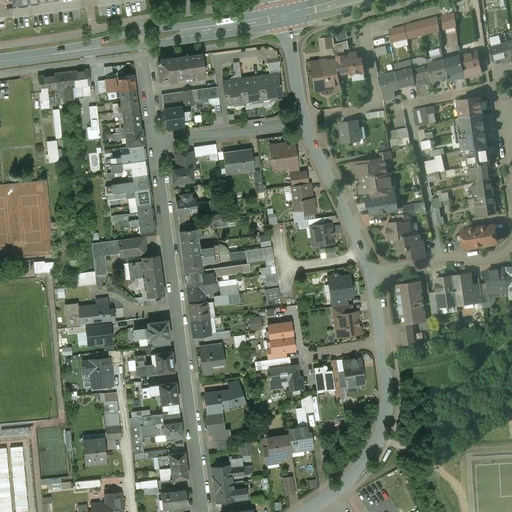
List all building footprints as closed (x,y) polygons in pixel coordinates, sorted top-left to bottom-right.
[(454,14),(441,17),(443,29),(455,25),(454,14)] [(437,18),(421,22),(422,34),(439,30),(437,18)] [(421,22),(406,26),(408,37),(422,34),(421,22)] [(404,26),(391,30),(393,41),(406,38),(404,26)] [(338,40),(348,38),(347,32),(337,34),(338,40)] [(347,41),(334,44),(335,55),(344,53),(343,49),(348,49),(347,41)] [(507,42),(488,47),(492,61),(507,57),(508,62),(511,61),(507,42)] [(459,55),(460,55),(465,77),(465,78),(469,77),(470,77),(482,74),(480,66),(477,50),(459,55)] [(347,55),(344,55),(344,53),(335,55),(336,61),(338,73),(349,71),(350,74),(363,72),(361,59),(354,60),(347,55)] [(202,54),(180,57),(183,77),(196,75),(196,78),(205,77),(202,54)] [(460,55),(444,59),(448,78),(448,81),(451,81),(457,79),(461,78),(465,77),(460,55)] [(180,57),(161,60),(157,64),(159,80),(169,79),(169,82),(170,82),(178,80),(177,78),(183,77),(180,57)] [(444,59),(428,64),(432,82),(444,79),(448,78),(444,59)] [(326,61),(310,63),(314,87),(323,86),(324,86),(323,80),(328,80),(326,62),(326,61)] [(326,62),(328,80),(323,80),(324,86),(323,86),(324,89),(340,87),(338,73),(336,61),(326,62)] [(428,64),(412,68),(415,83),(416,83),(417,86),(432,82),(428,64)] [(412,68),(396,72),(399,88),(405,86),(406,89),(413,87),(413,84),(415,84),(415,83),(412,68)] [(87,69),(70,71),(72,87),(82,85),(83,95),(90,94),(89,85),(87,70),(88,70),(87,69)] [(70,71),(54,73),(56,89),(57,96),(64,95),(64,100),(73,98),(72,87),(70,71)] [(396,72),(379,77),(384,101),(396,98),(394,90),(399,88),(396,72)] [(54,73),(37,76),(39,91),(47,90),(56,89),(54,73)] [(281,98),(277,74),(259,76),(262,101),(281,98)] [(117,76),(105,78),(105,80),(106,92),(119,90),(118,80),(117,76)] [(259,76),(241,79),(244,103),(262,101),(259,76)] [(133,78),(118,80),(119,90),(135,89),(133,78)] [(241,79),(222,82),(225,106),(244,103),(241,79)] [(105,80),(97,81),(98,93),(106,92),(105,80)] [(216,87),(190,90),(192,101),(193,101),(197,100),(208,99),(218,97),(216,87)] [(135,89),(119,90),(120,95),(120,101),(136,99),(135,89)] [(47,90),(39,91),(40,103),(48,102),(48,97),(50,96),(49,92),(47,92),(47,90)] [(190,90),(182,91),(183,102),(192,101),(190,90)] [(182,91),(161,94),(163,105),(183,102),(182,91)] [(480,97),(456,100),(455,102),(455,108),(457,109),(459,109),(460,117),(468,116),(482,114),(480,97)] [(136,99),(120,101),(121,106),(122,111),(137,109),(136,99)] [(183,102),(163,105),(164,110),(181,107),(194,105),(193,101),(192,101),(183,102)] [(96,106),(88,107),(91,135),(99,134),(96,106)] [(433,106),(413,110),(416,126),(421,125),(435,122),(433,113),(434,112),(433,106)] [(164,110),(163,110),(166,127),(183,125),(182,111),(181,107),(164,110)] [(137,109),(122,111),(122,116),(123,122),(139,120),(137,109)] [(58,113),(47,115),(49,124),(45,124),(45,129),(50,128),(50,129),(57,128),(57,127),(60,127),(58,113)] [(468,116),(460,117),(456,118),(457,122),(458,129),(458,132),(458,135),(469,132),(484,130),(482,114),(468,116)] [(139,120),(123,122),(124,127),(124,132),(140,131),(139,120)] [(357,121),(339,123),(342,142),(360,139),(357,121)] [(424,141),(421,125),(416,126),(419,142),(424,141)] [(407,128),(396,130),(397,139),(408,137),(407,128)] [(140,131),(124,132),(125,137),(126,143),(143,141),(142,130),(140,131)] [(469,132),(458,135),(459,138),(459,141),(460,146),(461,151),(471,149),(486,146),(484,130),(469,132)] [(397,139),(390,141),(391,148),(410,144),(408,137),(397,139)] [(56,140),(47,141),(49,162),(58,161),(56,140)] [(216,144),(194,148),(195,158),(217,155),(216,144)] [(292,145),(285,146),(284,144),(279,145),(279,147),(269,149),(271,159),(275,162),(276,168),(279,168),(281,170),(285,169),(287,167),(288,166),(290,174),(298,173),(297,165),(295,156),(293,156),(292,145)] [(144,145),(128,147),(128,153),(130,162),(146,160),(144,145)] [(486,146),(471,149),(471,153),(466,154),(468,166),(473,165),(489,163),(486,146)] [(443,148),(431,151),(432,157),(444,154),(443,148)] [(390,150),(376,153),(377,158),(385,157),(385,161),(391,160),(390,150)] [(251,152),(225,156),(227,170),(236,169),(236,172),(253,169),(251,152)] [(128,153),(119,155),(119,157),(110,159),(111,164),(130,162),(128,153)] [(192,153),(176,155),(177,167),(171,168),(173,185),(174,185),(188,183),(193,182),(192,178),(200,177),(199,169),(191,170),(191,163),(193,162),(192,153)] [(377,158),(355,162),(357,178),(360,177),(390,173),(390,172),(387,173),(385,161),(385,157),(377,158)] [(146,160),(130,162),(130,168),(131,177),(148,175),(146,160)] [(439,161),(427,164),(429,174),(438,172),(441,172),(439,161)] [(130,162),(111,164),(112,170),(130,168),(130,162)] [(489,163),(473,165),(474,168),(468,168),(470,179),(475,178),(475,181),(491,179),(489,163)] [(260,170),(252,172),(256,199),(264,198),(260,170)] [(298,173),(290,174),(291,186),(307,183),(305,172),(298,173)] [(429,174),(426,175),(428,182),(439,179),(438,172),(429,174)] [(390,173),(360,177),(361,184),(359,188),(360,193),(370,191),(388,188),(388,183),(391,179),(390,173)] [(148,175),(131,177),(132,185),(133,191),(150,189),(148,175)] [(491,179),(475,181),(476,185),(470,186),(472,195),(476,194),(477,198),(493,195),(491,179)] [(307,183),(291,186),(292,192),(307,190),(310,190),(309,183),(307,183)] [(132,185),(116,187),(117,193),(133,191),(132,185)] [(388,188),(370,191),(371,197),(389,194),(388,188)] [(150,189),(133,191),(134,196),(135,205),(151,203),(150,189)] [(307,190),(292,192),(295,211),(302,210),(303,214),(314,213),(311,198),(309,199),(307,190)] [(117,193),(115,193),(115,200),(132,198),(134,196),(133,191),(117,193)] [(192,193),(178,195),(179,198),(175,199),(177,215),(197,213),(197,210),(206,209),(210,208),(209,202),(205,202),(196,203),(195,197),(193,197),(192,193)] [(371,197),(369,198),(370,205),(369,205),(370,214),(388,211),(388,209),(396,207),(394,194),(389,194),(371,197)] [(493,195),(477,198),(477,201),(473,202),(475,216),(496,213),(493,195)] [(151,203),(135,205),(136,214),(137,219),(153,217),(151,203)] [(413,206),(403,208),(404,215),(409,214),(414,213),(413,206)] [(441,217),(438,207),(434,208),(437,225),(444,223),(442,217),(441,217)] [(404,215),(398,216),(399,221),(408,220),(409,223),(411,223),(409,214),(404,215)] [(153,217),(137,219),(138,225),(139,233),(155,231),(153,217)] [(325,217),(307,220),(308,227),(311,226),(326,224),(325,217)] [(227,219),(211,221),(212,228),(228,226),(227,219)] [(399,221),(389,223),(385,228),(387,239),(418,234),(410,235),(409,223),(408,220),(399,221)] [(326,224),(311,226),(313,235),(311,238),(312,243),(314,245),(314,246),(333,243),(330,223),(326,224)] [(480,228),(475,228),(462,230),(465,247),(476,246),(481,245),(495,243),(492,225),(480,227),(480,228)] [(197,229),(179,231),(181,245),(197,243),(196,237),(198,237),(197,229)] [(272,246),(271,234),(260,235),(261,247),(272,246)] [(418,234),(387,239),(396,238),(397,251),(407,250),(420,248),(420,247),(418,234)] [(131,238),(117,240),(119,253),(119,258),(133,256),(131,238)] [(145,242),(134,244),(133,238),(131,238),(133,256),(146,254),(145,242)] [(117,240),(91,243),(92,257),(119,253),(117,240)] [(197,243),(181,245),(183,258),(198,256),(198,252),(197,243)] [(212,246),(201,248),(202,252),(198,252),(198,256),(217,254),(218,254),(217,244),(212,245),(212,246)] [(226,244),(218,246),(220,253),(228,252),(226,244)] [(321,249),(323,258),(338,256),(336,246),(321,249)] [(420,248),(407,250),(408,259),(408,260),(425,257),(423,246),(420,247),(420,248)] [(245,251),(228,252),(229,260),(246,258),(245,251)] [(217,254),(198,256),(199,262),(210,260),(210,263),(218,262),(217,254)] [(158,255),(141,257),(142,263),(144,277),(161,275),(158,255)] [(198,256),(183,258),(184,272),(200,270),(199,262),(198,256)] [(55,261),(36,261),(36,272),(55,272),(55,261)] [(142,263),(128,265),(130,279),(144,277),(142,263)] [(248,264),(206,269),(207,275),(213,274),(213,276),(249,271),(248,264)] [(511,267),(503,269),(506,291),(511,289),(511,267)] [(503,269),(484,271),(486,283),(487,293),(488,293),(506,291),(503,269)] [(200,270),(184,272),(186,285),(201,283),(213,282),(214,282),(213,276),(213,274),(207,275),(205,275),(205,276),(201,276),(200,270)] [(92,272),(76,274),(77,286),(93,284),(92,272)] [(340,277),(334,272),(331,276),(327,277),(328,286),(333,286),(334,298),(335,298),(346,297),(352,296),(349,276),(340,277)] [(469,274),(461,275),(459,277),(453,278),(452,276),(456,305),(464,304),(465,308),(473,307),(473,303),(471,286),(469,274)] [(161,275),(144,277),(147,297),(163,295),(161,275)] [(452,276),(435,278),(436,284),(435,284),(435,285),(436,285),(437,289),(436,289),(436,290),(437,290),(437,293),(439,307),(440,307),(456,305),(452,276)] [(213,282),(201,283),(202,291),(214,289),(213,282)] [(419,282),(397,285),(402,324),(425,320),(422,304),(423,304),(422,298),(421,290),(420,290),(419,282)] [(201,283),(186,285),(188,300),(203,298),(202,291),(201,283)] [(486,283),(480,284),(482,301),(482,302),(489,301),(488,293),(487,293),(486,283)] [(480,284),(471,286),(473,303),(482,301),(480,284)] [(237,285),(219,287),(220,296),(238,293),(237,285)] [(265,288),(267,299),(281,298),(280,287),(265,288)] [(220,296),(213,297),(214,303),(222,301),(223,304),(239,302),(238,293),(220,296)] [(437,293),(428,294),(431,312),(440,310),(440,307),(439,307),(437,293)] [(346,297),(335,298),(334,298),(330,298),(332,307),(347,305),(346,297)] [(154,298),(142,300),(143,307),(155,305),(154,298)] [(67,328),(80,326),(78,308),(78,303),(64,304),(67,328)] [(204,303),(189,304),(191,320),(206,318),(204,303)] [(347,305),(332,307),(333,316),(337,316),(336,315),(352,313),(351,304),(347,305)] [(78,308),(80,326),(109,323),(114,323),(113,310),(112,310),(109,310),(108,305),(99,305),(78,308)] [(352,313),(336,315),(337,316),(338,327),(337,328),(336,329),(336,330),(337,337),(359,334),(357,326),(358,326),(357,319),(356,319),(355,312),(352,313)] [(251,316),(250,329),(263,329),(263,317),(251,316)] [(206,318),(191,320),(193,335),(208,333),(206,318)] [(154,321),(147,322),(147,323),(147,327),(148,336),(149,341),(152,341),(158,340),(169,338),(167,319),(154,321)] [(112,341),(109,323),(80,326),(67,328),(67,334),(87,332),(88,344),(112,341)] [(291,323),(267,326),(269,340),(293,336),(291,323)] [(147,327),(132,329),(134,338),(148,336),(147,327)] [(228,330),(214,332),(215,339),(229,337),(228,330)] [(244,335),(234,337),(235,347),(246,346),(244,335)] [(293,336),(269,340),(271,349),(266,349),(268,360),(286,357),(285,351),(295,350),(293,336)] [(152,346),(151,347),(152,355),(154,354),(154,353),(171,351),(170,344),(159,346),(152,346)] [(221,345),(199,348),(203,375),(212,373),(211,365),(224,363),(221,345)] [(121,350),(108,351),(108,358),(109,358),(110,365),(123,363),(121,350)] [(171,351),(154,353),(154,354),(156,365),(157,372),(157,373),(174,371),(171,351)] [(144,353),(134,355),(136,375),(157,372),(156,365),(146,366),(144,353)] [(108,358),(89,360),(90,361),(81,362),(82,374),(91,373),(92,387),(112,385),(110,365),(109,358),(108,358)] [(354,359),(353,359),(352,359),(351,360),(350,361),(342,362),(344,372),(338,373),(339,384),(340,387),(364,383),(360,360),(355,360),(355,359),(354,359)] [(297,365),(268,368),(269,374),(267,375),(269,389),(281,388),(280,381),(288,380),(289,391),(304,389),(302,376),(299,376),(297,365)] [(331,370),(325,371),(325,369),(326,368),(326,367),(326,366),(325,365),(324,365),(323,365),(322,365),(322,366),(321,367),(322,371),(313,373),(316,392),(325,391),(334,390),(333,385),(339,384),(338,373),(337,371),(331,372),(331,370)] [(238,381),(227,384),(229,390),(240,386),(238,381)] [(175,382),(158,384),(159,392),(161,404),(167,403),(178,402),(175,382)] [(158,385),(149,387),(149,393),(150,393),(159,392),(158,385)] [(226,391),(204,393),(207,415),(206,415),(208,434),(212,433),(224,432),(224,431),(221,413),(222,413),(221,406),(228,405),(235,403),(237,402),(237,400),(243,398),(246,407),(247,407),(240,386),(229,390),(226,391)] [(149,387),(136,389),(137,400),(151,398),(150,393),(149,393),(149,387)] [(311,394),(300,400),(301,408),(304,408),(305,414),(313,412),(311,394)] [(117,401),(104,402),(106,428),(119,426),(117,401)] [(178,402),(167,403),(168,412),(179,411),(178,402)] [(168,412),(153,415),(152,423),(153,427),(163,426),(162,421),(180,419),(179,411),(168,412)] [(180,419),(162,421),(163,426),(164,434),(164,439),(182,437),(180,419)] [(152,423),(139,425),(140,437),(141,437),(164,434),(163,426),(153,427),(152,423)] [(106,428),(107,439),(120,438),(119,426),(106,428)] [(306,426),(287,429),(288,435),(290,448),(302,446),(302,449),(312,448),(310,434),(308,435),(306,426)] [(224,432),(212,433),(213,441),(230,439),(229,430),(224,431),(224,432)] [(164,434),(141,437),(143,452),(147,452),(165,449),(184,446),(182,437),(164,439),(164,434)] [(288,435),(264,439),(265,448),(263,448),(265,460),(278,458),(278,463),(282,462),(282,458),(292,457),(290,448),(288,435)] [(103,439),(82,440),(84,463),(105,461),(103,439)] [(226,440),(215,441),(217,452),(227,451),(226,440)] [(254,454),(253,441),(240,442),(241,455),(254,454)] [(165,449),(147,452),(148,458),(160,456),(166,455),(165,449)] [(184,452),(169,454),(169,455),(170,466),(186,464),(184,452)] [(166,455),(160,456),(162,468),(170,466),(169,455),(166,455)] [(186,464),(170,466),(172,479),(188,477),(186,464)] [(229,465),(211,467),(213,485),(231,483),(231,477),(229,465)] [(243,467),(233,468),(232,465),(229,465),(231,477),(244,475),(243,467)] [(162,468),(159,468),(160,480),(170,479),(170,480),(172,479),(170,466),(162,468)] [(291,477),(283,478),(286,495),(294,494),(291,477)] [(100,479),(74,482),(75,489),(100,487),(100,479)] [(157,479),(139,482),(140,489),(146,488),(158,486),(157,479)] [(231,483),(213,485),(215,503),(234,500),(232,489),(231,483)] [(246,487),(232,489),(233,497),(247,495),(246,487)] [(185,489),(161,492),(163,509),(170,508),(182,506),(188,505),(185,489)] [(119,494),(105,495),(106,503),(106,511),(121,509),(123,509),(122,503),(120,503),(119,494)] [(261,496),(250,497),(251,504),(262,502),(261,496)] [(106,503),(91,505),(91,511),(94,511),(106,511),(106,503)]
